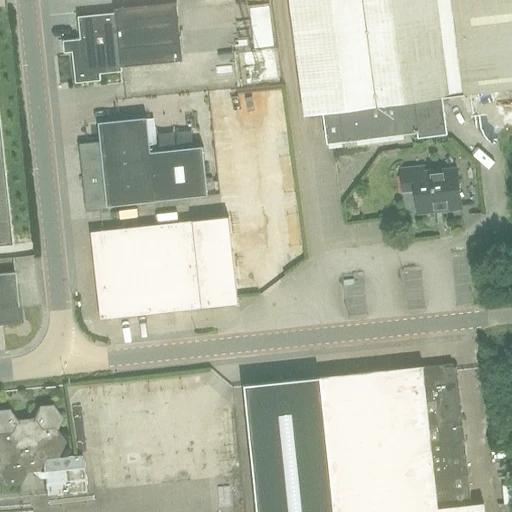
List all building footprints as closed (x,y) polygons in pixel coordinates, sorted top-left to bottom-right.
[(511,0),(292,0),(308,114),(324,112),(328,143),(344,141),(414,132),(415,137),(448,133),(444,97),(511,87),(511,0)] [(76,82),(101,79),(100,73),(123,70),(123,67),(183,60),(177,1),(115,8),(116,12),(79,16),(83,51),(73,52),(76,82)] [(256,48),(274,46),(269,7),(251,9),(256,48)] [(151,150),(148,116),(99,121),(101,141),(83,143),(89,207),(156,200),(209,195),(204,145),(151,150)] [(0,245),(11,245),(0,140),(0,245)] [(426,172),(425,166),(402,169),(404,192),(417,191),(419,207),(442,204),(443,210),(462,207),(458,169),(426,172)] [(205,307),(238,304),(239,304),(230,216),(195,220),(205,307)] [(101,318),(204,307),(200,266),(195,220),(91,231),(101,318)] [(0,321),(19,319),(15,271),(0,272),(0,321)] [(470,503),(456,367),(425,370),(423,366),(249,383),(261,511),(484,511),(484,502),(470,503)] [(53,430),(58,418),(51,407),(37,408),(32,420),(18,422),(10,411),(0,411),(0,456),(2,459),(0,462),(0,476),(4,482),(18,480),(23,469),(27,468),(40,479),(45,479),(47,496),(87,492),(83,456),(43,460),(44,472),(41,472),(37,467),(42,455),(56,453),(61,442),(53,430)]
